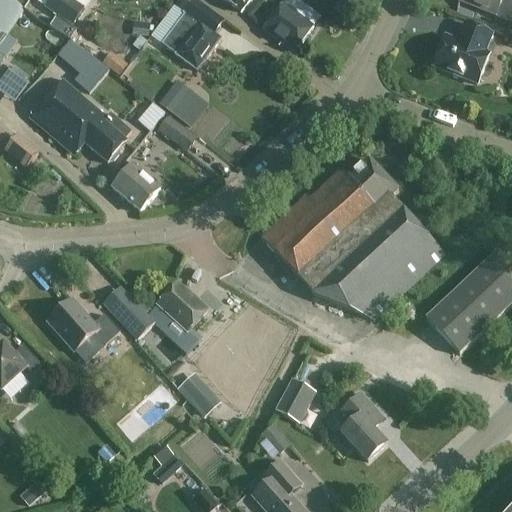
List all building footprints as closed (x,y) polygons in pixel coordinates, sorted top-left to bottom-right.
[(0,0),(0,43),(23,10),(7,0),(0,0)] [(52,0),(47,9),(74,27),(85,10),(69,0),(52,0)] [(222,0),(242,15),(252,0),(222,0)] [(511,0),(461,0),(460,3),(511,23),(511,0)] [(225,24),(197,3),(187,16),(186,16),(181,23),(163,46),(198,72),(221,41),(215,37),(225,24)] [(336,13),(361,31),(368,21),(343,3),(336,13)] [(315,29),(284,5),(264,31),(296,54),(315,29)] [(51,29),(72,43),(77,34),(57,20),(51,29)] [(44,51),(54,59),(68,42),(43,22),(35,32),(49,44),(44,51)] [(151,26),(134,24),(133,36),(150,38),(151,26)] [(434,68),(479,86),(491,56),(485,54),(493,36),(467,25),(459,44),(446,39),(434,68)] [(93,94),(113,70),(76,39),(61,56),(83,75),(77,81),(93,94)] [(129,67),(120,61),(112,72),(120,79),(129,67)] [(86,146),(109,166),(128,143),(108,127),(112,122),(62,81),(30,120),(75,159),(86,146)] [(130,88),(151,104),(156,98),(134,82),(130,88)] [(207,111),(186,95),(178,105),(167,97),(160,106),(192,131),(207,111)] [(198,141),(170,120),(160,134),(188,155),(198,141)] [(5,152),(26,171),(40,155),(18,136),(5,152)] [(399,193),(371,162),(351,180),(343,172),(312,200),(308,196),(262,240),(316,298),(375,322),(446,256),(393,199),(399,193)] [(113,190),(142,215),(162,192),(133,167),(113,190)] [(511,308),(511,265),(500,254),(427,322),(461,357),(511,308)] [(159,308),(189,335),(209,313),(179,286),(159,308)] [(105,317),(95,326),(73,302),(48,324),(75,355),(96,337),(106,348),(121,335),(105,317)] [(143,303),(120,324),(138,344),(143,339),(161,322),(143,303)] [(16,355),(4,343),(0,347),(0,389),(2,392),(27,369),(34,376),(43,368),(24,347),(16,355)] [(207,418),(221,405),(195,377),(182,390),(207,418)] [(318,395),(294,382),(276,414),(301,427),(318,395)] [(343,435),(369,464),(388,447),(370,427),(381,417),(362,396),(343,413),(354,425),(343,435)] [(262,438),(280,458),(291,449),(273,428),(262,438)] [(108,447),(98,455),(107,467),(117,459),(108,447)] [(162,469),(154,477),(163,488),(184,468),(168,449),(155,460),(162,469)] [(254,499),(264,511),(305,511),(292,497),(303,488),(282,464),(270,474),(276,480),(254,499)] [(86,484),(79,475),(70,483),(78,492),(86,484)] [(47,493),(38,483),(29,491),(39,501),(47,493)] [(205,491),(192,503),(200,511),(217,511),(221,509),(205,491)]
